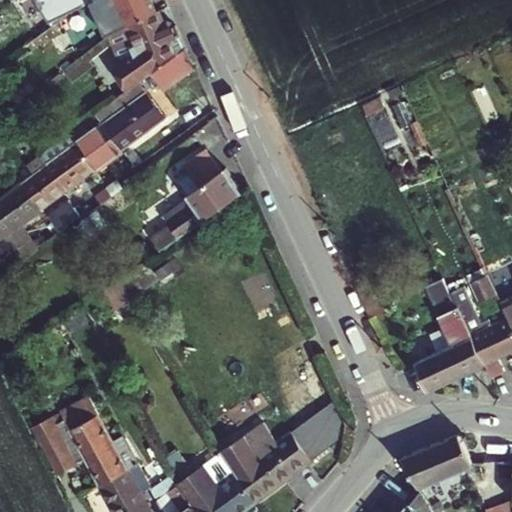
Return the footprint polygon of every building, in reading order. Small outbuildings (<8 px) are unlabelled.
[(34,0),(44,24),(70,11),(80,7),(93,1),(92,0),(34,0)] [(106,31),(122,24),(151,11),(146,0),(92,0),(93,1),(80,7),(83,13),(96,8),(106,31)] [(138,82),(144,77),(180,51),(183,50),(172,24),(159,29),(151,11),(122,24),(123,26),(141,68),(129,76),(135,84),(138,82)] [(180,51),(144,77),(157,95),(191,70),(180,51)] [(102,79),(115,98),(132,86),(119,66),(102,79)] [(99,124),(119,152),(165,119),(138,82),(135,84),(132,86),(115,98),(92,114),(99,124)] [(99,124),(72,145),(92,172),(119,152),(99,124)] [(92,172),(72,145),(64,134),(37,153),(65,191),(92,172)] [(154,234),(163,247),(237,194),(221,170),(218,172),(203,149),(180,166),(195,188),(159,213),(167,225),(154,234)] [(31,174),(19,183),(39,211),(65,191),(37,153),(36,154),(24,162),(31,174)] [(114,181),(104,188),(109,196),(119,189),(114,181)] [(39,211),(19,183),(0,196),(0,238),(2,237),(20,224),(39,211)] [(92,196),(98,204),(109,196),(104,188),(92,196)] [(61,203),(45,215),(56,230),(72,219),(63,206),(61,203)] [(2,237),(13,254),(31,241),(32,241),(20,224),(2,237)] [(18,262),(36,249),(31,241),(13,254),(18,262)] [(431,255),(414,263),(420,274),(436,266),(431,255)] [(117,280),(128,298),(155,280),(142,261),(117,280)] [(490,271),(474,278),(483,297),(499,290),(490,271)] [(480,362),(511,347),(511,330),(505,316),(480,327),(455,275),(443,281),(480,362)] [(383,307),(369,279),(356,285),(369,313),(383,307)] [(423,387),(480,362),(443,281),(424,289),(449,342),(433,349),(419,319),(412,323),(425,352),(410,359),(423,387)] [(511,292),(498,299),(505,316),(511,330),(511,292)] [(83,460),(97,485),(126,470),(135,465),(121,439),(111,444),(88,400),(53,419),(56,426),(53,427),(49,420),(31,430),(54,475),(83,460)] [(232,474),(252,502),(291,474),(271,445),(257,455),(242,431),(217,448),(218,450),(232,474)] [(457,431),(397,455),(411,487),(470,463),(457,431)] [(289,432),(271,445),(291,474),(310,460),(289,432)] [(187,507),(190,511),(238,511),(252,502),(232,474),(218,450),(170,482),(172,487),(187,507)] [(140,498),(150,493),(135,465),(126,470),(140,498)] [(140,498),(126,470),(97,485),(111,511),(128,511),(143,504),(153,499),(150,493),(140,498)] [(154,501),(159,511),(190,511),(187,507),(172,487),(154,501)] [(433,511),(425,497),(399,511),(433,511)] [(511,511),(508,499),(488,505),(490,511),(511,511)]
